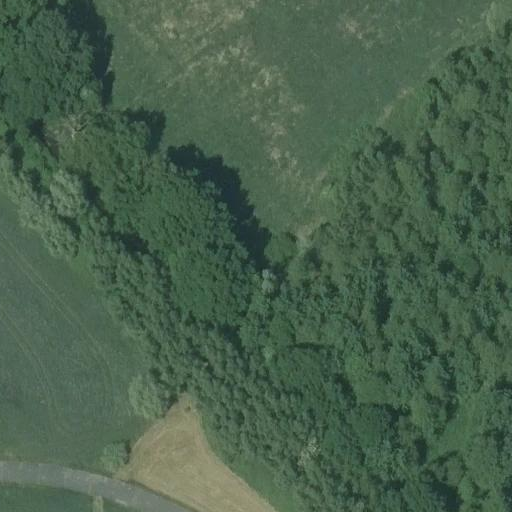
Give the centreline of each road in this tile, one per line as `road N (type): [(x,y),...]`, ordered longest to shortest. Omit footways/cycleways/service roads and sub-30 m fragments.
road 1 (track): [(207,363),(511,49)]
road 2 (track): [(0,39),(235,327)]
